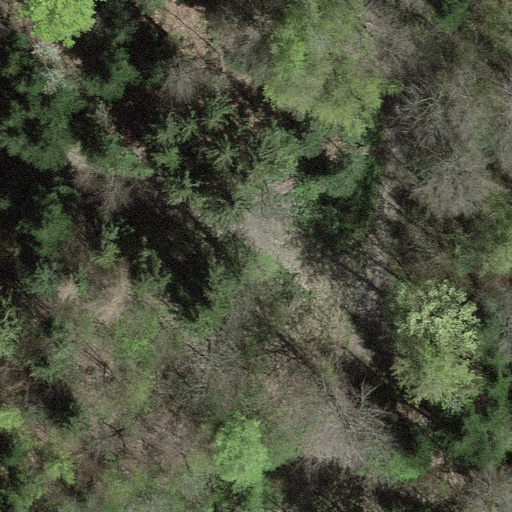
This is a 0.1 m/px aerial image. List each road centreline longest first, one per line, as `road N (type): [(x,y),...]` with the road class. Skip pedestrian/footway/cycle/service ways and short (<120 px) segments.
road 1 (track): [(492,511),(464,449),(374,302),(261,231),(155,197),(0,121)]
road 2 (track): [(307,511),(351,404),(394,160)]
